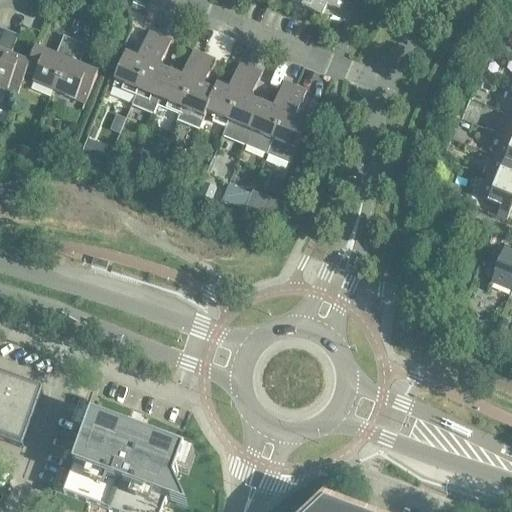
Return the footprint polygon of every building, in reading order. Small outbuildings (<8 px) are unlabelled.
[(147,6),(135,0),(131,9),(144,14),(147,6)] [(346,4),(336,0),(290,0),(289,4),(321,18),(326,5),(342,12),(346,4)] [(0,52),(9,32),(0,28),(0,52)] [(0,93),(16,100),(20,90),(26,74),(30,64),(29,64),(11,56),(19,36),(9,32),(0,52),(0,93)] [(112,88),(135,97),(160,37),(149,33),(138,60),(126,55),(112,88)] [(54,92),(75,42),(64,37),(55,57),(36,48),(29,64),(30,64),(26,74),(35,78),(33,83),(54,92)] [(160,37),(135,97),(131,106),(153,115),(157,106),(171,73),(160,69),(171,42),(160,37)] [(75,42),(54,92),(75,101),(85,105),(87,100),(98,74),(78,66),(86,46),(75,42)] [(157,106),(165,110),(180,116),(205,56),(193,51),(182,78),(171,73),(157,106)] [(200,130),(207,114),(206,114),(216,92),(214,92),(204,87),(215,60),(205,56),(180,116),(178,121),(200,130)] [(207,114),(214,117),(212,123),(227,129),(252,69),(240,64),(228,91),(217,86),(214,92),(216,92),(206,114),(207,114)] [(245,147),(263,105),(251,100),(262,73),(252,69),(227,129),(223,138),(245,147)] [(267,156),(270,147),(271,147),(296,87),(284,82),(273,109),(263,105),(245,147),(267,156)] [(270,147),(267,156),(289,165),(307,123),(295,119),(306,91),(296,87),(271,147),(270,147)] [(511,117),(503,138),(511,141),(511,117)] [(151,138),(155,127),(135,120),(130,130),(151,138)] [(474,153),(479,144),(463,135),(458,144),(474,153)] [(511,141),(503,138),(494,158),(511,165),(511,141)] [(111,151),(87,142),(81,157),(105,167),(111,151)] [(473,174),(479,167),(463,155),(457,162),(473,174)] [(511,165),(494,158),(486,178),(511,188),(511,165)] [(111,160),(107,169),(113,171),(116,162),(111,160)] [(167,165),(159,184),(172,190),(180,171),(167,165)] [(477,199),(501,208),(497,217),(507,221),(511,207),(511,188),(486,178),(477,199)] [(204,185),(200,196),(211,201),(216,190),(204,185)] [(253,193),(246,210),(259,214),(265,198),(253,193)] [(239,195),(236,206),(244,209),(248,198),(239,195)] [(511,254),(504,252),(499,265),(490,262),(486,271),(495,275),(491,284),(511,292),(511,289),(511,254)] [(43,393),(0,377),(0,441),(22,450),(43,393)] [(93,418),(63,495),(89,505),(100,509),(102,506),(109,508),(108,511),(163,511),(167,502),(187,510),(175,481),(186,452),(93,418)]
